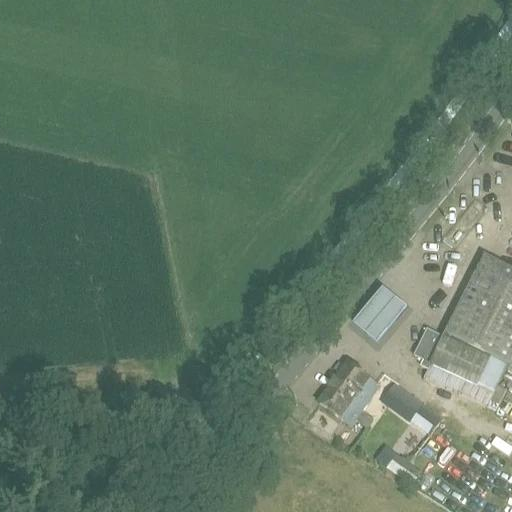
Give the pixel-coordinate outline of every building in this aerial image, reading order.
[(511,365),(511,270),(486,258),(447,341),(430,333),(417,359),(497,397),(511,365)] [(383,347),(414,313),(390,292),(359,326),(383,347)] [(375,421),(363,412),(381,389),(349,364),(319,404),(351,428),(356,422),(367,431),(375,421)] [(382,404),(409,425),(424,407),(396,386),(382,404)] [(445,387),(441,397),(457,403),(461,393),(445,387)] [(410,424),(430,439),(444,421),(424,406),(410,424)] [(334,420),(323,436),(341,450),(353,435),(334,420)] [(377,462),(412,488),(418,480),(406,472),(410,466),(387,449),(377,462)] [(444,474),(473,491),(481,477),(452,461),(444,474)] [(482,482),(504,497),(511,488),(489,472),(482,482)]
